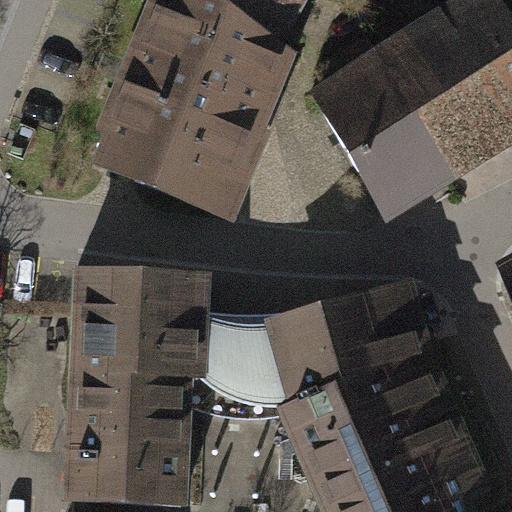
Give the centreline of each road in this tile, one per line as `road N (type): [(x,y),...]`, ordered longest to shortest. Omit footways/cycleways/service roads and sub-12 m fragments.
road 1 (residential): [(0,221),(291,252),(447,247)]
road 2 (residential): [(447,247),(511,389)]
